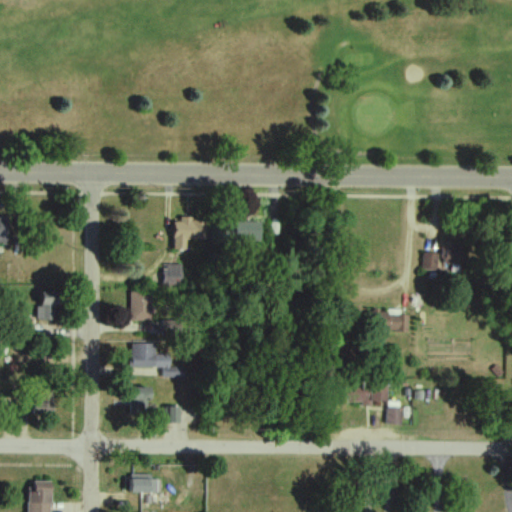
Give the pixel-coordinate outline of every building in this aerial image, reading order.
[(199,239),(200,220),(174,219),(173,249),(184,249),(184,239),(199,239)] [(0,244),(9,245),(9,222),(0,221),(0,244)] [(224,221),(224,242),(261,242),(261,221),(224,221)] [(442,266),(462,266),(462,246),(442,246),(442,266)] [(437,254),(422,254),(422,269),(437,269),(437,254)] [(163,285),(182,285),(182,266),(163,266),(163,285)] [(39,320),(53,320),(53,306),(60,306),(60,292),(39,292),(39,320)] [(151,321),(151,293),(129,293),(129,321),(151,321)] [(401,312),(368,312),(368,333),(401,333),(401,312)] [(164,334),(179,334),(179,321),(164,321),(164,334)] [(130,344),(130,367),(155,367),(155,344),(130,344)] [(387,402),(387,380),(369,380),(369,402),(387,402)] [(51,415),(51,382),(22,382),(22,415),(51,415)] [(131,414),(149,414),(149,387),(131,387),(131,414)] [(160,493),(160,474),(129,474),(129,493),(160,493)] [(51,511),(51,482),(28,482),(28,511),(51,511)]
